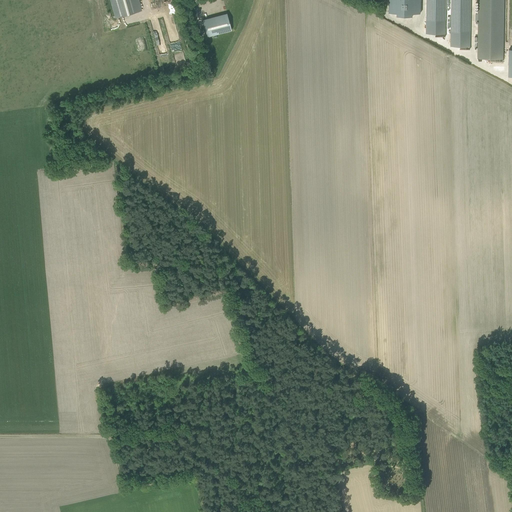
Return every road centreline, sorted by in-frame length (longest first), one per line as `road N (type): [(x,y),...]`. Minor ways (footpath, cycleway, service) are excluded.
road 1 (track): [(0,436),(108,435),(124,486),(193,477),(201,511)]
road 2 (track): [(424,511),(413,422),(419,412),(511,474)]
